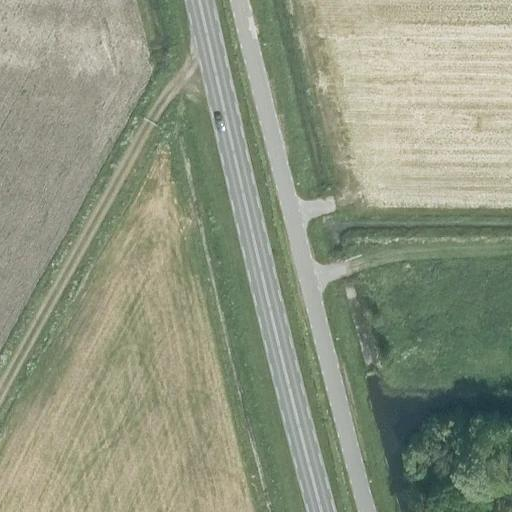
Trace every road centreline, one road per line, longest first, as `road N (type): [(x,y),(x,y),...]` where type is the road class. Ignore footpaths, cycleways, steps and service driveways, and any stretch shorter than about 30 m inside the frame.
road 1 (unclassified): [(366,511),(238,0)]
road 2 (primary): [(320,511),(198,0)]
road 3 (track): [(0,394),(167,86)]
